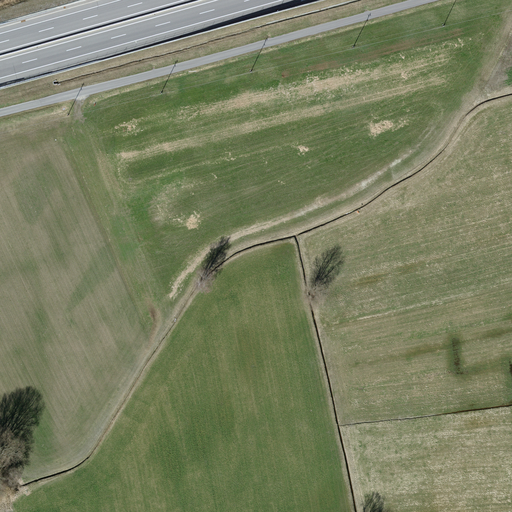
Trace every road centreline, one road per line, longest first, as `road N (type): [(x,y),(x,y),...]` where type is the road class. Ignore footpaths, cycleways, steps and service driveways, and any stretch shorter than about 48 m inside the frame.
road 1 (motorway): [(0,69),(249,0)]
road 2 (motorway): [(150,0),(0,42)]
